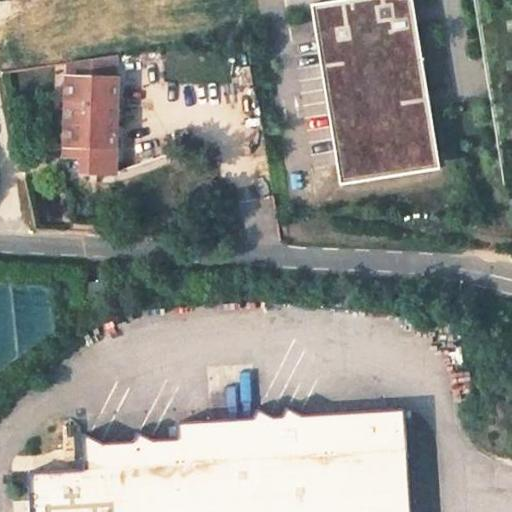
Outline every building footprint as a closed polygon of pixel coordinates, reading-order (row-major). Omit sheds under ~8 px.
[(412,0),(320,0),(311,1),(340,182),(440,166),(412,0)] [(511,0),(475,0),(511,211),(511,210),(511,0)] [(66,82),(61,155),(114,156),(118,83),(66,82)] [(78,295),(95,295),(96,284),(78,283),(78,295)] [(401,511),(395,408),(177,422),(178,439),(98,444),(100,466),(29,471),(31,511),(401,511)]
